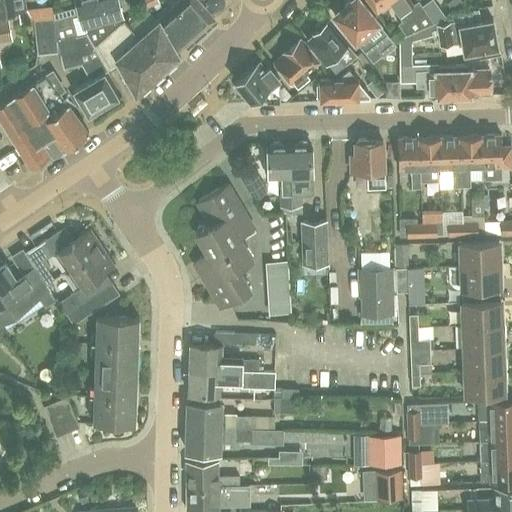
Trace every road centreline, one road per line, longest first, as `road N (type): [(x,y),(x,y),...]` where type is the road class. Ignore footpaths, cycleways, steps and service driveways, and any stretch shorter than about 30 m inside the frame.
road 1 (residential): [(511,118),(255,128),(216,147),(128,217)]
road 2 (residential): [(168,463),(171,294),(128,217)]
road 3 (tertiary): [(273,5),(93,164)]
road 4 (residential): [(0,508),(85,468),(168,463)]
